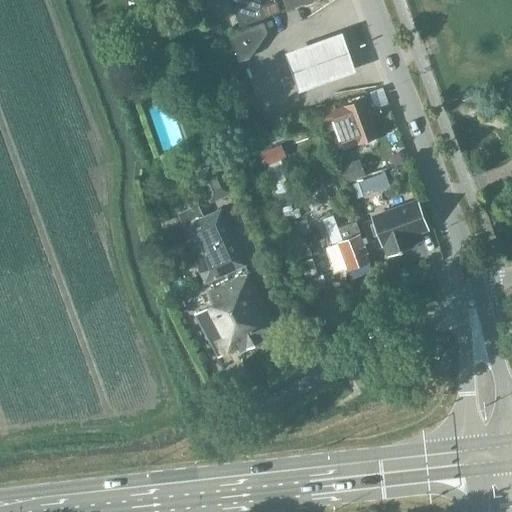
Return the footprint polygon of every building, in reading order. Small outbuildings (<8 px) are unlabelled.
[(262,7),(259,0),(229,0),(239,27),(281,13),(277,2),(262,7)] [(284,0),(288,9),(312,0),(284,0)] [(229,35),(239,62),(250,58),(268,33),(264,22),(229,35)] [(282,44),(306,46),(307,23),(293,22),(293,23),(283,23),(282,44)] [(341,32),(285,50),(298,90),(354,73),(341,32)] [(320,111),(325,123),(336,118),(346,147),(377,136),(364,100),(336,110),(334,105),(320,111)] [(176,160),(164,101),(139,106),(151,165),(176,160)] [(341,166),(346,182),(365,175),(360,159),(341,166)] [(202,177),(212,202),(234,193),(223,168),(202,177)] [(425,224),(417,203),(374,219),(383,245),(385,245),(387,250),(393,253),(399,252),(403,250),(407,247),(410,242),(408,236),(410,235),(408,230),(425,224)] [(222,210),(183,228),(205,288),(213,284),(247,269),(222,210)] [(343,240),(338,242),(348,271),(350,270),(354,271),(359,269),(360,266),(371,262),(356,221),(338,228),(343,240)] [(412,234),(422,268),(436,264),(426,230),(412,234)] [(216,304),(197,314),(219,357),(237,348),(240,353),(280,332),(247,269),(213,284),(215,290),(210,292),(216,304)]
